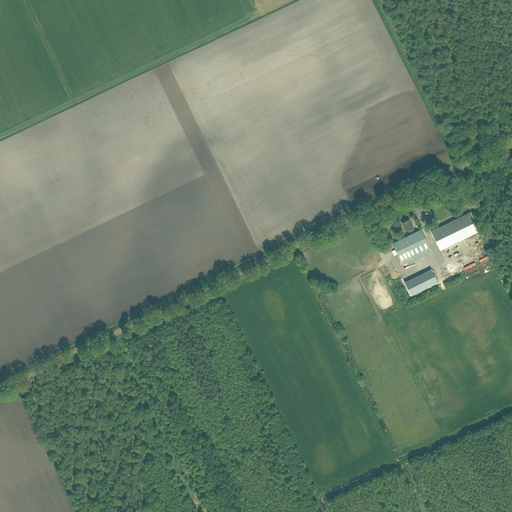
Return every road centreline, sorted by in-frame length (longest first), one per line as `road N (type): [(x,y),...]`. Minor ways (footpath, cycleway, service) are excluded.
road 1 (unclassified): [(0,389),(511,140)]
road 2 (track): [(116,332),(135,368),(172,385),(196,425),(287,487),(313,494),(428,450)]
